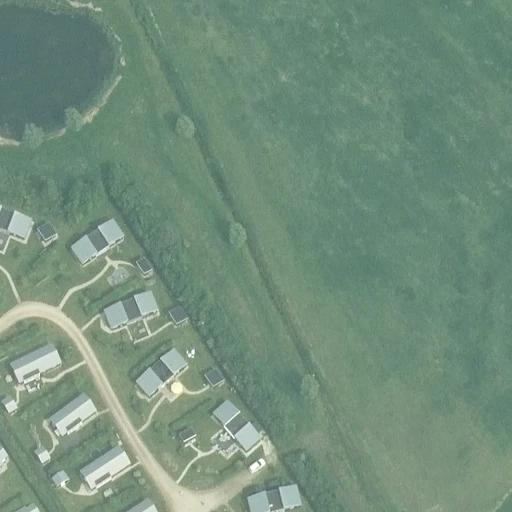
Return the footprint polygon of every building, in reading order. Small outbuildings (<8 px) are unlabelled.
[(0,214),(0,230),(23,239),(28,225),(0,214)] [(37,234),(44,244),(54,237),(47,227),(37,234)] [(111,227),(73,253),(81,265),(120,239),(111,227)] [(136,267),(143,277),(150,273),(143,263),(136,267)] [(149,299),(105,316),(111,329),(154,313),(149,299)] [(169,317),(175,327),(185,320),(179,310),(169,317)] [(46,351),(11,368),(20,382),(53,365),(46,351)] [(174,355),(137,388),(148,398),(185,368),(174,355)] [(222,383),(214,373),(205,380),(212,390),(222,383)] [(81,399),(48,423),(59,437),(91,413),(81,399)] [(8,416),(15,411),(8,401),(2,405),(8,416)] [(227,407),(214,416),(244,452),(256,442),(227,407)] [(183,446),(193,440),(189,433),(179,438),(183,446)] [(34,456),(41,466),(48,462),(41,451),(34,456)] [(115,455),(82,474),(91,489),(125,471),(115,455)] [(62,476),(52,483),(56,489),(66,483),(62,476)] [(291,492),(246,504),(248,511),(277,511),(296,507),(291,492)]
